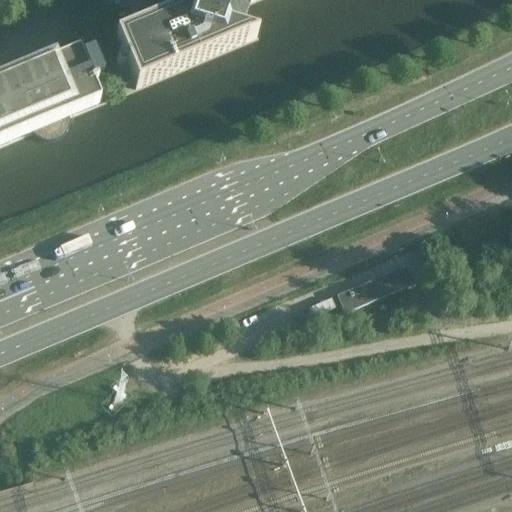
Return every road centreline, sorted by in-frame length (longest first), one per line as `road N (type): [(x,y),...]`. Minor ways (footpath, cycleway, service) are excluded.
road 1 (secondary): [(511,70),(0,290)]
road 2 (secondary): [(0,355),(511,142)]
